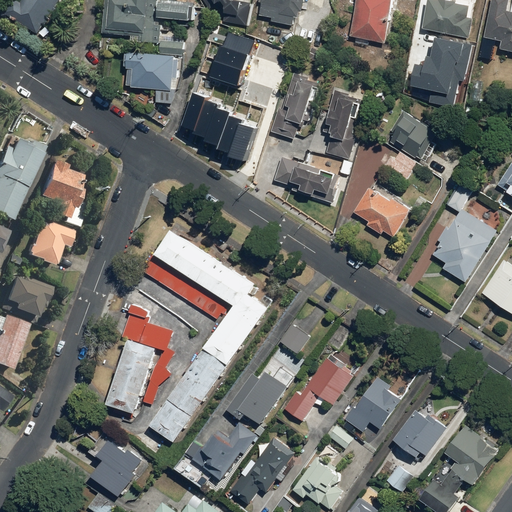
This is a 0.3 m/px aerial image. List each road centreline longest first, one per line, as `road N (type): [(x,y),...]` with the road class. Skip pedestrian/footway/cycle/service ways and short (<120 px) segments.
road 1 (residential): [(511,381),(147,144)]
road 2 (residential): [(0,489),(41,431),(147,144)]
road 3 (residential): [(147,144),(0,54)]
